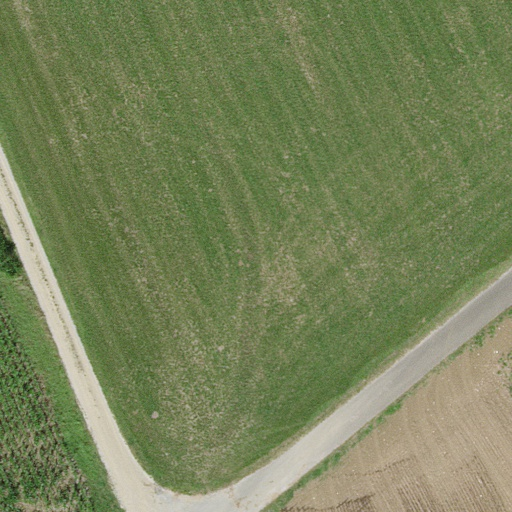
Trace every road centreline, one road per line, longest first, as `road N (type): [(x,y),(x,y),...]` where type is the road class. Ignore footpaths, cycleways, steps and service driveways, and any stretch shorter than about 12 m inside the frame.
road 1 (track): [(229,511),(511,280)]
road 2 (track): [(131,511),(0,188)]
